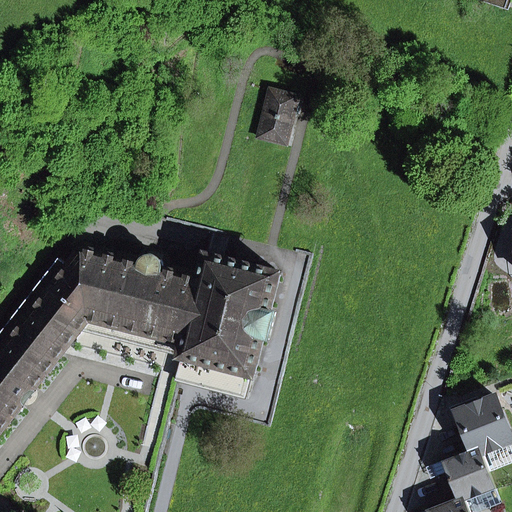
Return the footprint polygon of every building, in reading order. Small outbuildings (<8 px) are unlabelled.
[(271,90),(259,138),(288,146),(300,97),(271,90)] [(83,250),(0,357),(0,434),(81,331),(89,319),(179,342),(186,344),(183,357),(257,375),(282,274),(209,256),(202,280),(165,271),(163,262),(156,257),(147,258),(141,265),(83,250)] [(183,357),(186,344),(179,342),(89,319),(81,331),(183,357)] [(177,381),(249,400),(257,375),(183,357),(177,381)] [(496,399),(459,413),(474,450),(481,447),(510,436),(496,399)] [(481,447),(483,452),(511,441),(511,440),(510,436),(481,447)] [(465,496),(495,484),(483,452),(481,447),(474,450),(433,465),(437,476),(447,472),(458,499),(465,496)] [(497,489),(495,484),(465,496),(466,500),(495,489),(497,489)] [(427,511),(470,511),(466,500),(465,496),(458,499),(428,511),(427,511)]
